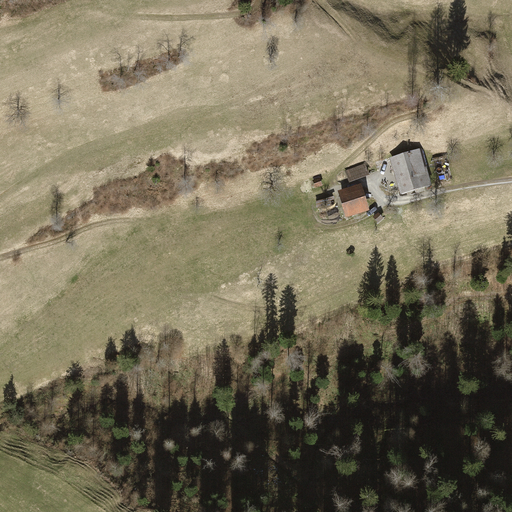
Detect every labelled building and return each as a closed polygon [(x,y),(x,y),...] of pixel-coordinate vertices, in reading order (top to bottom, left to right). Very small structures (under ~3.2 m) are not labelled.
[(423,148),(392,160),(406,196),(437,185),(423,148)] [(450,160),(442,163),(449,179),(457,176),(450,160)] [(365,163),(346,172),(352,184),(370,176),(365,163)] [(366,183),(342,193),(354,221),(378,212),(366,183)] [(386,213),(379,219),(385,225),(391,219),(386,213)]
